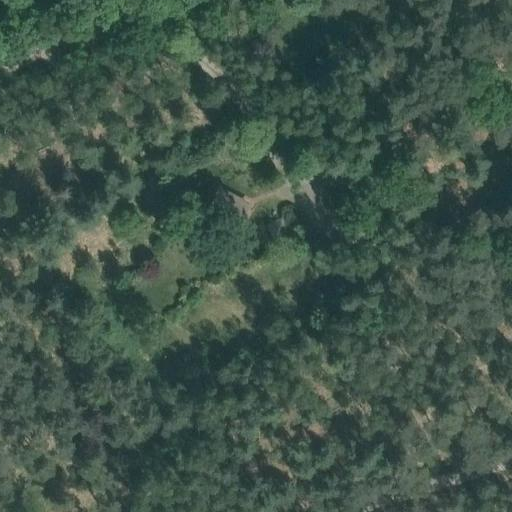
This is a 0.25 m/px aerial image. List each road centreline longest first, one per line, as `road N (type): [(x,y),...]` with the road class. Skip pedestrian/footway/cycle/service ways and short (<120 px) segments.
road 1 (track): [(0,55),(156,0)]
road 2 (track): [(358,511),(511,461)]
